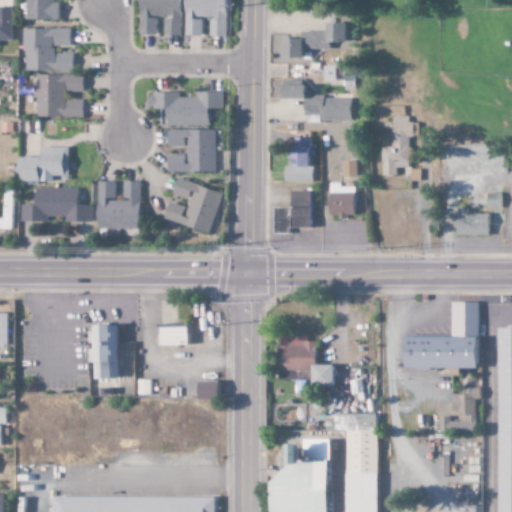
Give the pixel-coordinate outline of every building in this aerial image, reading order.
[(137,0),(136,35),(154,36),(154,17),(162,17),(162,36),(178,36),(179,0),(137,0)] [(183,0),(183,37),(200,37),(200,18),(208,18),(208,37),(224,38),(225,0),(183,0)] [(11,8),(0,7),(0,41),(11,41),(11,8)] [(280,59),(300,60),(300,50),(324,50),(324,44),(345,44),(345,25),(324,24),(324,33),(300,33),(299,41),(280,40),(280,59)] [(69,30),(24,29),(23,71),(72,71),(72,54),(55,54),(55,47),(68,47),(69,30)] [(322,82),(346,82),(346,76),(347,76),(347,67),(322,67),(322,82)] [(82,101),(64,100),(64,93),(82,93),(82,76),(35,75),(35,118),(82,118),(82,101)] [(349,122),(350,98),(309,98),(310,88),(278,88),(278,100),(301,101),(301,117),(319,117),(319,122),(349,122)] [(222,93),(196,93),(196,98),(179,98),(179,94),(148,94),(148,108),(165,108),(165,126),(207,126),(207,110),(222,110),(222,93)] [(381,176),(396,176),(396,169),(408,168),(407,138),(417,138),(417,124),(407,124),(407,117),(391,118),(391,148),(380,148),(381,176)] [(213,173),(214,131),(166,130),(166,147),(185,148),(185,156),(166,155),(165,172),(213,173)] [(284,183),(312,184),(312,168),(307,168),(307,157),(310,157),(311,139),(292,138),(292,153),(285,153),(284,183)] [(16,182),(53,183),(53,180),(67,180),(67,149),(38,148),(38,159),(17,158),(16,182)] [(355,162),(341,162),(341,178),(355,178),(355,162)] [(208,234),(220,194),(175,179),(170,195),(188,201),(186,208),(167,203),(162,220),(208,234)] [(122,182),(122,201),(114,201),(114,182),(97,182),(97,229),(138,229),(138,182),(122,182)] [(327,218),(352,218),(353,188),(338,188),(338,184),(328,184),(327,218)] [(0,230),(14,230),(15,190),(4,189),(3,219),(0,219),(0,230)] [(76,189),(34,189),(34,206),(21,206),(21,223),(47,223),(47,217),(65,217),(65,223),(91,223),(91,206),(76,206),(76,189)] [(309,192),(289,192),(288,209),(273,209),(272,234),(289,235),(289,229),(308,229),(309,192)] [(487,236),(486,215),(466,215),(466,209),(452,210),(453,236),(487,236)] [(407,339),(407,366),(482,367),(483,336),(479,336),(479,303),(455,303),(455,340),(407,339)] [(11,313),(0,313),(0,345),(11,346),(11,313)] [(96,324),(97,355),(96,355),(97,379),(122,378),(120,324),(96,324)] [(192,325),(163,326),(164,346),(193,345),(192,325)] [(511,511),(511,327),(498,327),(498,511),(511,511)] [(282,380),(297,380),(296,394),(308,394),(308,382),(303,382),(303,371),(314,371),(314,363),(320,363),(321,341),(310,341),(310,336),(283,335),(282,380)] [(339,365),(317,364),(317,385),(338,386),(339,365)] [(152,379),(140,380),(140,395),(152,395),(152,379)] [(202,398),(221,399),(221,381),(203,381),(202,398)] [(475,381),(460,381),(460,394),(454,394),(454,413),(468,413),(468,421),(450,421),(450,432),(475,432),(475,381)] [(0,424),(8,425),(9,408),(0,407),(0,424)] [(350,511),(381,511),(382,429),(376,429),(376,415),(328,415),(328,430),(350,430),(350,511)] [(278,511),(335,511),(335,440),(307,440),(307,460),(292,460),(292,479),(279,479),(278,511)] [(218,511),(218,497),(56,496),(56,511),(218,511)]
